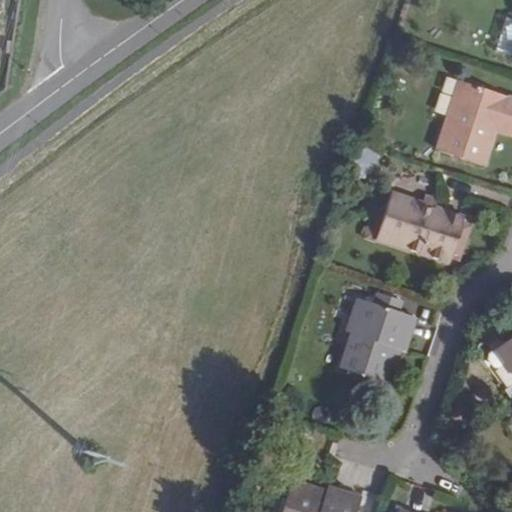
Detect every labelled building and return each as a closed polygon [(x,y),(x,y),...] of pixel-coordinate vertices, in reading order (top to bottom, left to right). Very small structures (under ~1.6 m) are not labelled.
[(511,16),(507,14),(495,51),(511,57),(511,16)] [(511,100),(459,83),(435,153),(483,168),(495,134),(496,128),(511,132),(511,100)] [(495,134),(511,139),(511,132),(496,128),(495,134)] [(422,205),(390,195),(374,240),(449,265),(464,219),(434,209),(433,212),(421,208),(422,205)] [(403,354),(415,319),(401,315),(386,310),(358,300),(346,334),(350,336),(338,371),(387,386),(398,352),(403,354)] [(403,305),(389,301),(386,310),(401,315),(403,305)] [(511,336),(495,349),(511,373),(511,336)] [(327,489),(325,493),(291,483),(280,511),(357,511),(361,501),(327,489)]
